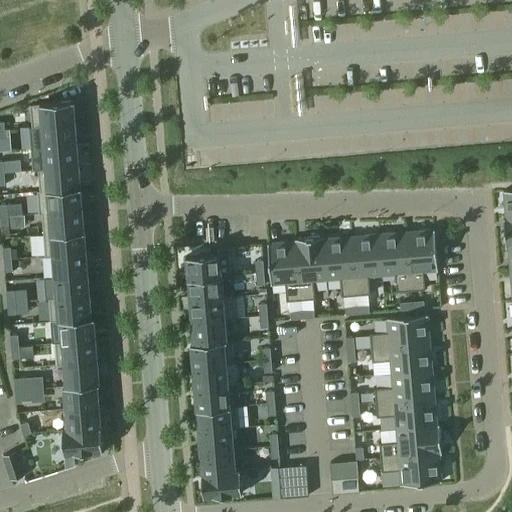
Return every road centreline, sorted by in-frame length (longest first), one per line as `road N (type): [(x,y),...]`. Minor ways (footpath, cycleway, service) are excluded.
road 1 (residential): [(139,207),(474,200),(496,457),(490,481),(465,491),(223,511)]
road 2 (unclassified): [(160,449),(139,207)]
road 3 (unclassified): [(139,207),(124,38)]
road 4 (residential): [(0,500),(132,458)]
road 5 (residential): [(124,38),(0,84)]
